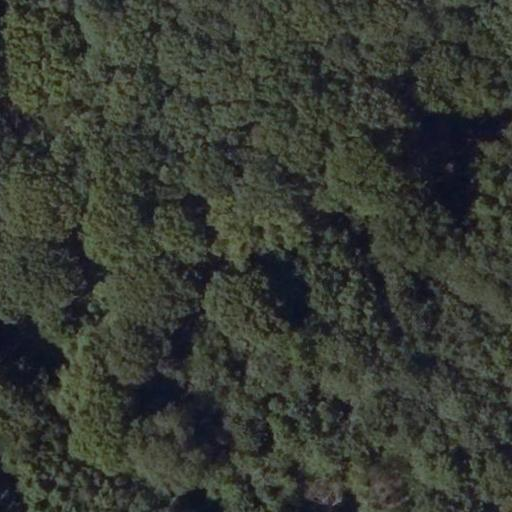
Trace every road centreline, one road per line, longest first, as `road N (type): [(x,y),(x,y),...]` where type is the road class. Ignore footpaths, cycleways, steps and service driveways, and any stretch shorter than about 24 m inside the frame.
road 1 (track): [(511,117),(23,320)]
road 2 (track): [(0,303),(83,364),(234,511)]
